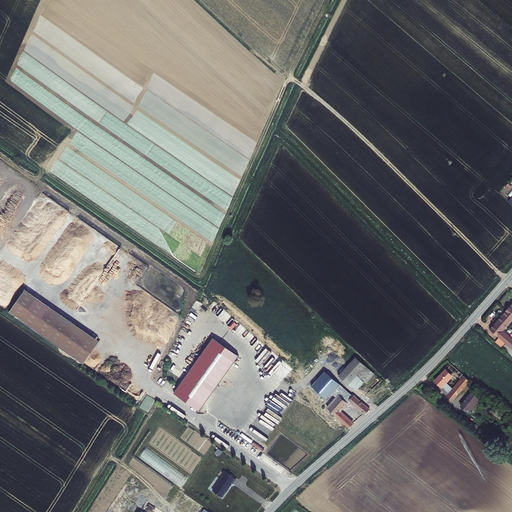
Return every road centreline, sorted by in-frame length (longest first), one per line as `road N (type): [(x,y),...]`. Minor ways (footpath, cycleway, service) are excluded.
road 1 (track): [(506,281),(382,156),(289,77),(245,173)]
road 2 (secondary): [(269,511),(420,374),(511,275)]
road 3 (track): [(77,511),(112,458),(180,511)]
